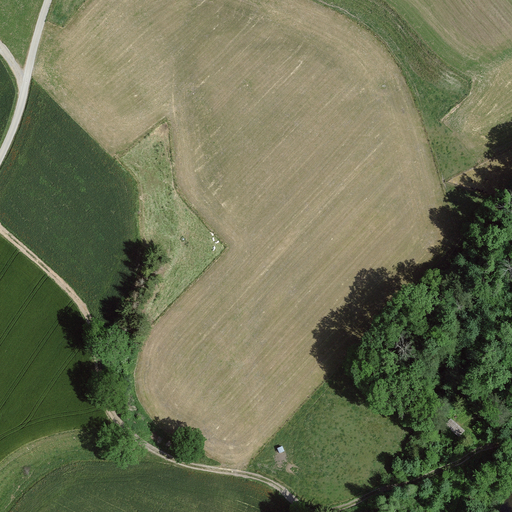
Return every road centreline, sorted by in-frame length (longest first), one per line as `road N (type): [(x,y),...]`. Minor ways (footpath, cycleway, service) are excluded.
road 1 (track): [(0,227),(89,308),(121,413),(188,468),(259,477),(313,509),(332,510),(417,480),(511,431)]
road 2 (unclassified): [(48,0),(0,158)]
